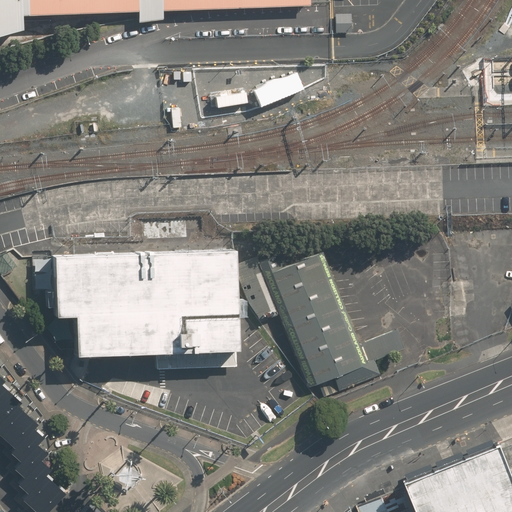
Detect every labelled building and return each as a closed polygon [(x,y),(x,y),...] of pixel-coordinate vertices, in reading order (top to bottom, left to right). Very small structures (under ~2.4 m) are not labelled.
[(0,0),(0,36),(21,30),(20,16),(138,11),(138,21),(163,20),(162,12),(199,10),(206,10),(208,10),(226,9),(244,8),(263,7),(280,7),(298,6),(310,5),(310,4),(310,0),(0,0)] [(334,15),(334,33),(350,33),(350,14),(334,15)] [(270,74),(227,78),(228,89),(271,85),(270,74)] [(357,345),(320,251),(286,264),(279,246),(233,264),(233,268),(247,303),(259,321),(279,313),(308,386),(318,382),(324,396),(380,374),(374,359),(404,347),(397,329),(357,345)] [(442,246),(432,248),(441,289),(450,287),(442,246)] [(231,248),(51,256),(54,317),(73,317),(74,356),(235,349),(231,248)] [(406,293),(391,256),(381,259),(389,278),(382,281),(389,300),(406,293)] [(0,428),(15,442),(11,447),(22,456),(15,464),(25,473),(19,480),(29,488),(24,494),(44,511),(45,511),(67,487),(47,469),(53,462),(44,455),(49,448),(41,440),(46,431),(35,424),(39,417),(20,401),(23,396),(3,380),(7,375),(0,368),(0,428)] [(511,436),(499,442),(511,476),(511,436)] [(511,511),(511,476),(499,442),(405,480),(407,486),(417,511),(511,511)] [(417,511),(407,486),(355,506),(357,511),(417,511)]
